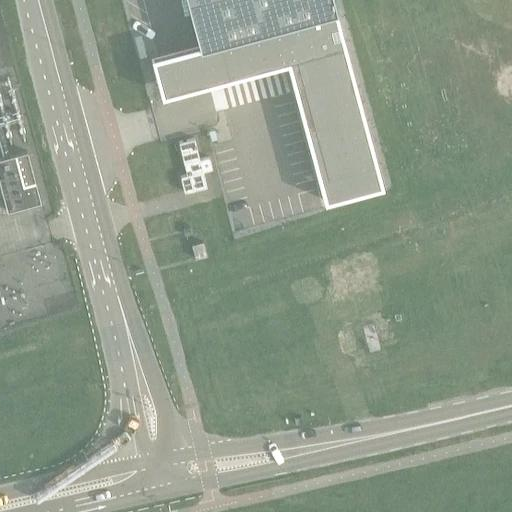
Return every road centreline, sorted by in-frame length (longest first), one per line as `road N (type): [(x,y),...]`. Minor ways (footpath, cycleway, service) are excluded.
road 1 (unclassified): [(128,336),(37,0)]
road 2 (unclassified): [(511,409),(327,447)]
road 3 (unclassified): [(163,493),(267,471),(327,447)]
road 4 (unclassified): [(327,447),(175,457)]
road 5 (unclassified): [(137,464),(0,493)]
road 6 (unclassified): [(175,457),(128,336)]
road 7 (unclassified): [(128,336),(124,383),(137,464)]
